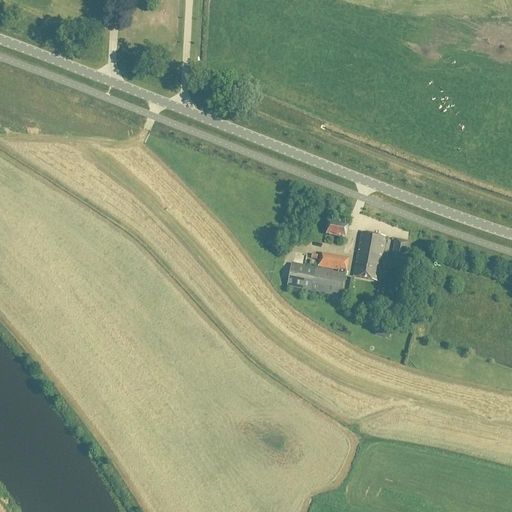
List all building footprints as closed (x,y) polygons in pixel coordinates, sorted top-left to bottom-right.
[(345,239),(348,225),(328,221),(325,235),(345,239)] [(385,239),(361,234),(354,278),(376,282),(385,239)] [(408,243),(395,240),(390,270),(403,273),(408,243)] [(292,264),(287,287),(341,297),(346,274),(345,274),(346,270),(347,270),(348,259),(320,253),(318,267),(338,270),(338,273),(292,264)] [(392,330),(381,328),(379,336),(390,339),(392,330)]
